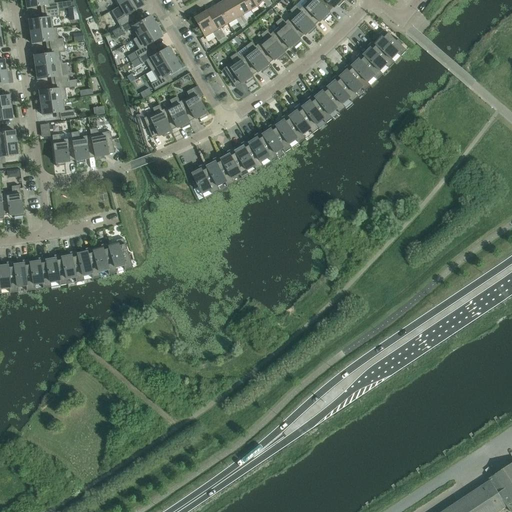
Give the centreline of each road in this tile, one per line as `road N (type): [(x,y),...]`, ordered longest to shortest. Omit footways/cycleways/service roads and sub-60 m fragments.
road 1 (secondary): [(511,261),(374,355),(174,511)]
road 2 (secondary): [(181,511),(511,286)]
road 3 (residential): [(41,183),(130,166),(227,125)]
road 4 (residential): [(227,125),(310,68),(372,0)]
road 5 (residential): [(41,183),(14,0)]
road 6 (unclassified): [(388,511),(511,431)]
road 7 (residential): [(227,125),(153,0)]
